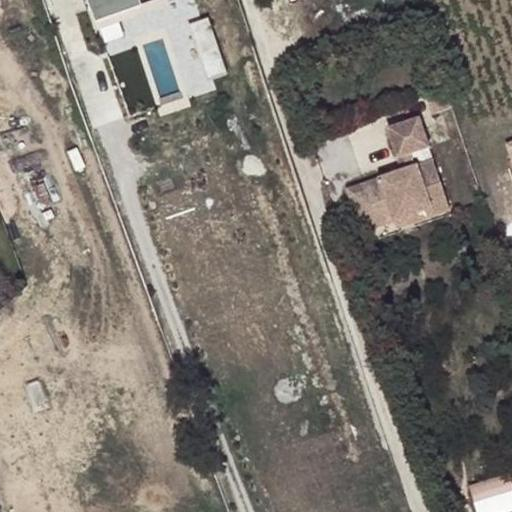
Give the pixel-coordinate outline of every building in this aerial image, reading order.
[(85,0),(94,20),(140,4),(138,0),(85,0)] [(139,42),(129,14),(104,23),(114,51),(139,42)] [(216,16),(195,23),(212,80),(233,74),(216,16)] [(428,91),(436,115),(455,108),(448,84),(428,91)] [(398,169),(361,183),(365,191),(349,197),(355,217),(362,219),(361,214),(370,209),(373,225),(425,207),(423,198),(442,194),(431,157),(415,164),(410,151),(426,145),(417,113),(383,124),(398,169)] [(365,191),(361,183),(346,189),(349,197),(365,191)] [(425,207),(373,225),(376,235),(448,211),(442,194),(423,198),(425,207)] [(362,219),(355,217),(358,229),(373,225),(370,209),(361,214),(362,219)] [(480,511),(508,511),(511,511),(511,471),(472,483),(480,511)]
